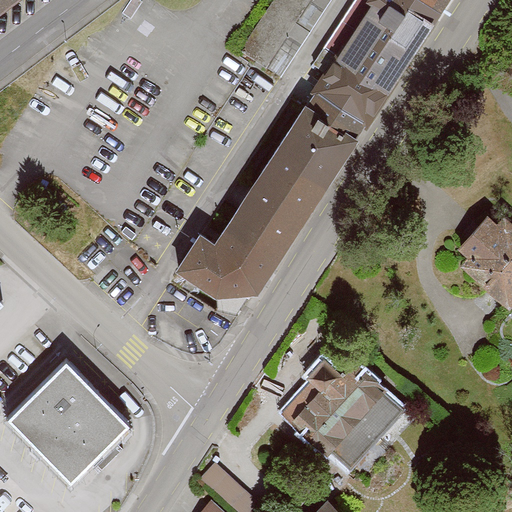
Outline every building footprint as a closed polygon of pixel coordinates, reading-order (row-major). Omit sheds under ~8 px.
[(200,235),(175,273),(216,300),(253,297),(445,0),(373,0),(214,245),(200,235)] [(276,0),(248,45),(285,68),(328,0),(276,0)] [(511,300),(511,217),(499,205),(456,250),(511,302),(511,300)] [(334,355),(290,405),(359,467),(416,403),(357,351),(345,365),(334,355)] [(122,417),(66,358),(8,412),(63,471),(122,417)] [(214,460),(202,477),(223,492),(235,475),(214,460)] [(234,511),(218,497),(204,511),(234,511)] [(352,511),(339,497),(322,511),(352,511)]
